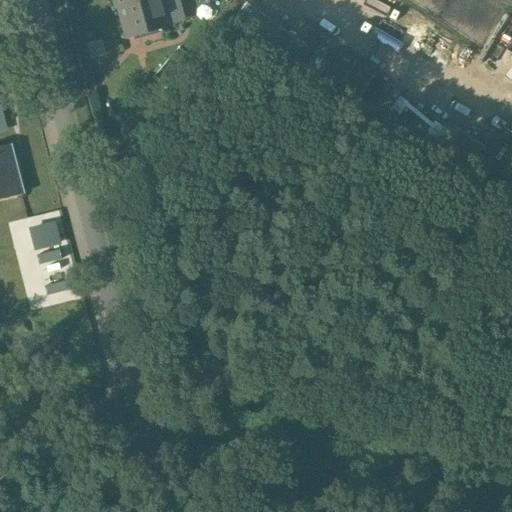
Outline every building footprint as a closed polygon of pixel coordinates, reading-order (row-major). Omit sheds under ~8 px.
[(156,0),(113,0),(117,11),(118,10),(127,39),(165,29),(156,0)] [(400,38),(389,59),(451,92),(470,57),(403,22),(396,36),(400,38)] [(495,94),(484,89),(472,114),(503,128),(511,108),(511,91),(499,85),(495,94)] [(473,114),(465,128),(492,143),(500,130),(473,114)] [(9,146),(0,148),(0,202),(22,197),(9,146)] [(60,220),(33,227),(38,250),(66,243),(60,220)]
